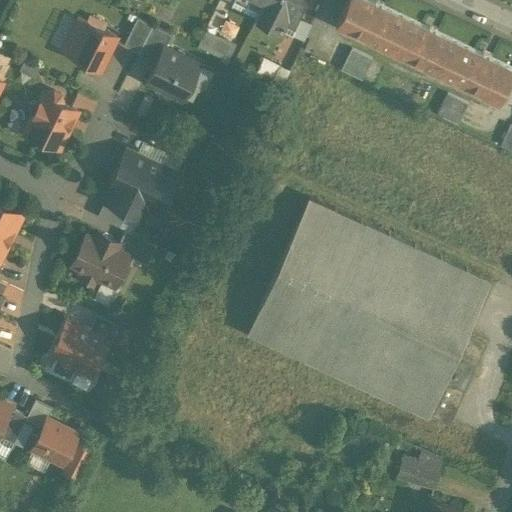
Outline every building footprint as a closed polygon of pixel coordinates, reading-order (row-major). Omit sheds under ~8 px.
[(262,0),(235,0),(257,11),(262,0)] [(262,0),(257,11),(255,15),(292,33),(294,29),(280,22),(287,9),(288,9),(292,0),(262,0)] [(292,0),(288,9),(287,9),(280,22),(294,29),(307,0),(292,0)] [(428,26),(382,4),(383,3),(376,0),(344,0),(335,22),(497,99),(511,68),(511,65),(490,55),(490,54),(482,50),(482,51),(436,30),(437,29),(428,25),(428,26)] [(136,15),(123,43),(138,50),(152,22),(136,15)] [(116,34),(86,19),(70,51),(100,66),(116,34)] [(138,50),(137,51),(155,60),(163,43),(165,44),(171,32),(152,22),(138,50)] [(207,25),(199,42),(230,55),(238,38),(207,25)] [(165,44),(163,43),(155,60),(146,78),(181,95),(198,61),(165,44)] [(371,56),(351,46),(341,68),(361,78),(371,56)] [(76,107),(64,101),(61,91),(53,87),(46,90),(40,88),(37,96),(27,100),(30,109),(21,128),(35,136),(38,143),(48,139),(58,144),(76,107)] [(467,100),(447,91),(436,112),(457,122),(467,100)] [(511,123),(510,122),(500,143),(511,148),(511,123)] [(160,146),(142,138),(136,151),(154,160),(160,146)] [(179,155),(160,146),(154,160),(172,169),(179,155)] [(136,151),(126,147),(108,184),(109,185),(104,196),(105,196),(124,205),(140,213),(141,214),(147,203),(157,208),(175,170),(172,169),(154,160),(136,151)] [(489,278),(310,195),(248,331),(428,413),(449,422),(486,340),(466,331),(489,278)] [(124,205),(105,196),(97,212),(116,222),(124,205)] [(0,254),(21,212),(0,201),(0,254)] [(140,213),(124,205),(116,222),(132,229),(140,213)] [(156,242),(124,226),(118,239),(119,240),(116,246),(129,252),(128,253),(146,262),(156,242)] [(118,239),(97,229),(94,235),(86,231),(74,255),(83,259),(75,275),(97,285),(101,276),(114,283),(128,253),(129,252),(116,246),(119,240),(118,239)] [(67,310),(47,353),(90,373),(110,330),(67,310)] [(51,405),(34,397),(26,413),(25,416),(41,424),(46,415),(51,405)] [(0,421),(9,404),(9,403),(0,398),(0,421)] [(26,413),(9,404),(0,421),(0,433),(13,440),(25,416),(26,413)] [(76,430),(46,415),(41,424),(32,444),(62,459),(76,430)] [(92,443),(78,436),(62,468),(76,475),(92,443)] [(439,468),(401,456),(396,473),(434,485),(439,468)] [(429,496),(423,511),(460,511),(462,506),(429,496)]
